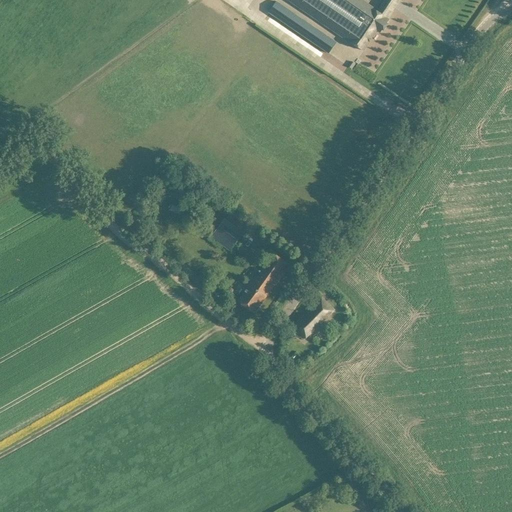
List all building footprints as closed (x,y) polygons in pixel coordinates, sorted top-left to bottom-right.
[(393,10),(383,3),(378,12),(373,8),(373,9),(360,0),(290,0),(350,41),(364,50),(377,31),(380,33),(389,20),(387,18),(393,10)] [(304,20),(296,31),(329,53),(337,43),(304,20)] [(230,251),(250,222),(233,210),(226,219),(225,218),(211,237),(230,251)] [(238,301),(246,307),(254,313),(289,264),(273,252),(263,267),(257,262),(245,279),(251,283),(238,301)] [(334,310),(321,297),(293,326),(305,338),(334,310)]
